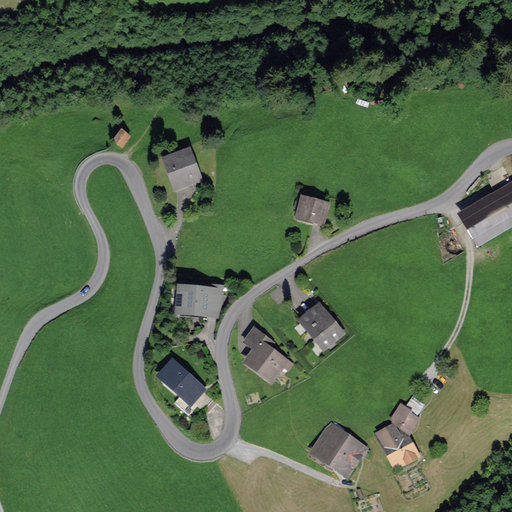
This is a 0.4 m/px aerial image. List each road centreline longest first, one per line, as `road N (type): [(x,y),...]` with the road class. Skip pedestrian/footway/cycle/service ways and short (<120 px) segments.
road 1 (residential): [(0,404),(31,329),(99,277),(103,249),(80,190),(92,162),(108,158),(128,169),(159,245),(161,274),(139,357),(145,396),(175,436),(202,452),(223,443),(231,427),(221,345),(245,299),(345,237),(449,197),(487,158),(511,146)]
road 2 (track): [(449,197),(473,282),(428,390)]
